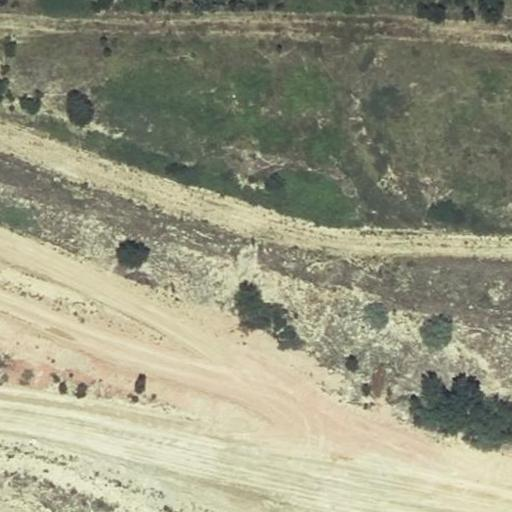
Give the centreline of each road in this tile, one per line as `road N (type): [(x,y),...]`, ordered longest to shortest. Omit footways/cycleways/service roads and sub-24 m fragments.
road 1 (track): [(511,477),(128,338),(0,314)]
road 2 (track): [(0,17),(511,41)]
